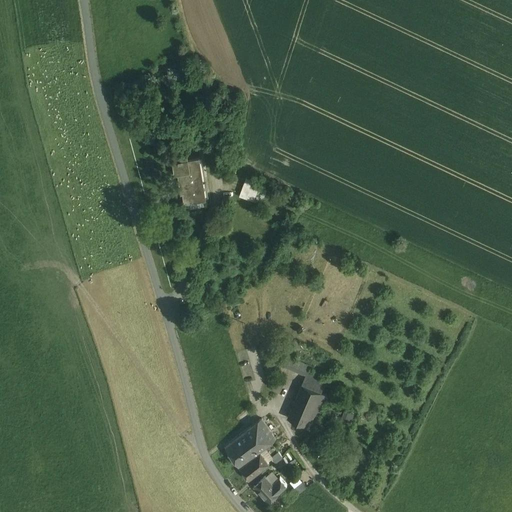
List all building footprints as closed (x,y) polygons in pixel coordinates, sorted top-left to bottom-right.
[(208,199),(202,155),(181,158),(187,202),(208,199)] [(288,356),(282,367),(300,376),(306,366),(288,356)] [(326,377),(309,370),(304,382),(322,388),(326,377)] [(303,384),(288,418),(314,430),(329,396),(303,384)] [(262,419),(224,443),(237,465),(276,441),(262,419)] [(239,466),(247,479),(270,464),(262,451),(239,466)] [(273,470),(255,484),(269,502),(287,488),(273,470)]
